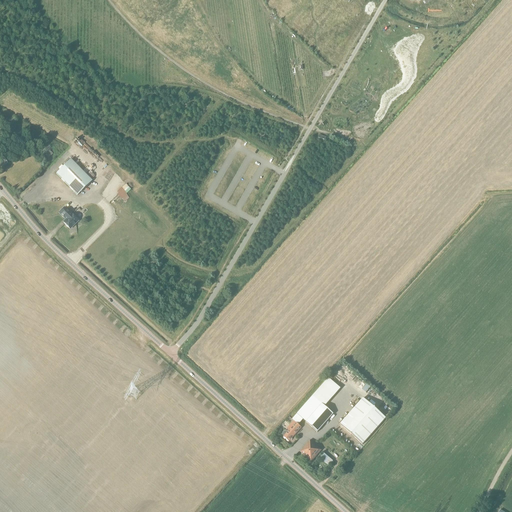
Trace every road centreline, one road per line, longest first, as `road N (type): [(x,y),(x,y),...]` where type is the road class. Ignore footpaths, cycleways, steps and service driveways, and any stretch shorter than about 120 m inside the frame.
road 1 (unclassified): [(170,354),(43,239),(0,187)]
road 2 (unclassified): [(344,511),(170,354)]
road 3 (unclassified): [(170,354),(195,326),(291,160)]
